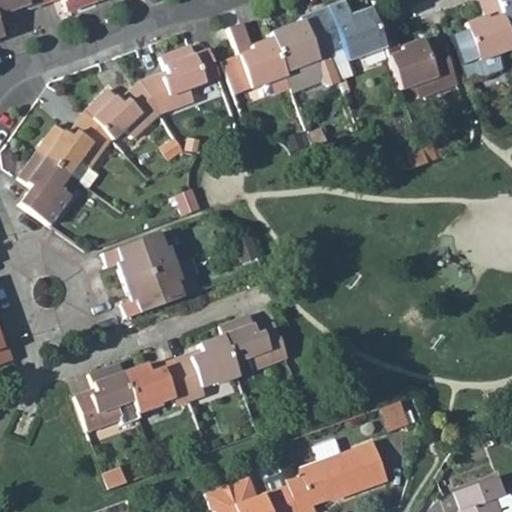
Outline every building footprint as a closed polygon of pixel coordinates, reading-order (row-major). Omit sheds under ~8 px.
[(27,7),(41,3),(39,0),(0,0),(0,14),(27,5),(27,7)] [(94,1),(94,0),(39,0),(41,3),(47,0),(60,0),(64,11),(94,1)] [(465,23),(478,59),(511,46),(511,45),(505,25),(496,0),(478,0),(484,17),(477,19),(465,23)] [(511,0),(496,0),(505,25),(511,22),(511,0)] [(314,13),(329,55),(338,81),(351,76),(345,60),(383,46),(377,28),(371,10),(370,7),(347,15),(343,3),(329,8),(316,13),(314,13)] [(322,74),(316,59),(329,55),(314,13),(297,19),(298,23),(269,33),(268,33),(269,37),(272,46),(283,76),(283,77),(288,93),(317,82),(322,74)] [(424,48),(422,42),(407,47),(400,49),(398,41),(391,22),(377,28),(383,46),(398,90),(412,85),(434,78),(440,93),(458,86),(442,42),(424,48)] [(226,39),(244,90),(283,76),(272,46),(269,37),(246,45),(239,27),(238,24),(223,29),(226,39)] [(140,80),(158,110),(191,97),(187,85),(199,79),(187,46),(187,45),(157,57),(162,71),(140,80)] [(434,78),(412,85),(418,100),(440,93),(434,78)] [(140,80),(117,100),(108,91),(83,112),(84,113),(108,140),(125,126),(131,133),(158,110),(140,80)] [(108,140),(84,113),(68,133),(55,124),(35,150),(63,171),(77,182),(82,186),(93,171),(88,168),(109,141),(108,140)] [(317,129),(302,134),(307,148),(321,142),(317,129)] [(174,137),(158,146),(167,162),(186,151),(181,148),(174,137)] [(427,142),(417,145),(424,164),(433,160),(427,142)] [(411,168),(424,164),(417,145),(404,149),(411,168)] [(18,203),(46,224),(68,194),(77,182),(63,171),(35,150),(16,175),(30,186),(18,203)] [(170,196),(178,218),(198,212),(195,209),(195,208),(193,206),(190,199),(188,193),(187,191),(170,196)] [(115,267),(121,284),(170,266),(165,249),(162,250),(156,235),(101,254),(106,270),(115,267)] [(235,263),(254,257),(248,238),(246,238),(229,244),(235,263)] [(170,266),(121,284),(127,302),(119,305),(124,319),(195,293),(190,277),(196,275),(190,259),(170,266)] [(220,339),(227,360),(243,354),(249,371),(282,359),(271,327),(251,334),(246,322),(244,319),(217,329),(220,339)] [(208,384),(209,386),(233,378),(227,360),(220,339),(195,348),(197,353),(184,358),(172,362),(186,402),(199,397),(196,388),(208,384)] [(0,360),(9,358),(7,352),(5,344),(0,345),(0,360)] [(155,406),(154,402),(169,397),(173,406),(186,402),(172,362),(157,367),(146,371),(144,366),(119,374),(127,398),(132,414),(155,406)] [(116,365),(88,375),(88,377),(89,382),(91,391),(72,398),(84,431),(116,420),(111,404),(127,398),(119,374),(116,365)] [(111,404),(116,420),(119,426),(134,420),(132,414),(127,398),(111,404)] [(397,398),(377,406),(386,430),(407,423),(397,398)] [(325,459),(343,452),(338,438),(319,444),(325,459)] [(311,511),(316,510),(313,504),(339,494),(340,497),(386,480),(372,441),(343,452),(325,459),(298,468),(300,472),(284,478),(287,484),(297,511),(311,511)] [(100,477),(105,493),(123,485),(117,471),(100,477)] [(297,511),(287,484),(257,495),(250,477),(207,493),(213,511),(297,511)] [(511,511),(511,501),(511,499),(507,495),(503,497),(496,477),(453,492),(459,511),(458,511),(511,511)]
